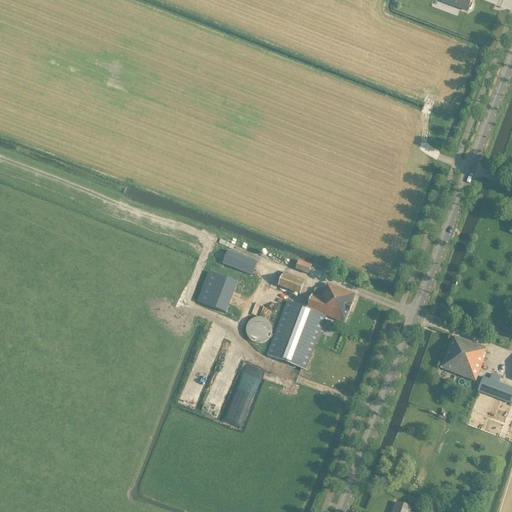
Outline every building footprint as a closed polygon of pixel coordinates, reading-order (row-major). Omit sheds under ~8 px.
[(443,0),(443,1),(468,10),(471,0),(443,0)] [(228,251),(223,264),(253,275),(258,262),(228,251)] [(296,269),(309,274),(312,265),(299,260),(296,269)] [(198,301),(227,312),(238,283),(209,271),(198,301)] [(300,294),(306,280),(284,272),(279,286),(300,294)] [(309,308),(288,300),(267,354),(306,370),(326,316),(346,323),(357,295),(328,284),(325,291),(315,288),(313,295),(309,308)] [(266,326),(265,322),(263,319),(262,318),(260,317),(257,316),(254,316),(253,317),(249,318),(248,320),(247,322),(246,325),(246,327),(247,329),(249,332),(251,334),(253,335),(256,336),(259,335),(260,335),(262,333),(264,332),(265,330),(265,328),(266,326)] [(442,369),(459,375),(475,382),(484,358),(483,358),(486,349),(470,343),(454,336),(442,369)] [(511,386),(507,385),(507,386),(499,383),(502,377),(493,374),(491,380),(484,377),(479,391),(502,399),(501,400),(511,403),(511,386)] [(424,504),(416,501),(414,508),(422,511),(424,504)] [(410,511),(412,508),(397,503),(393,511),(410,511)]
